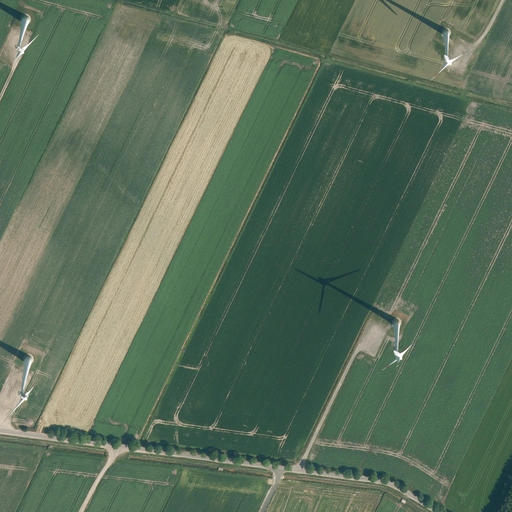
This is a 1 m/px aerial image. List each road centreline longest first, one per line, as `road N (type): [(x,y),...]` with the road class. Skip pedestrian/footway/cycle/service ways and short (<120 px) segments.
road 1 (unclassified): [(0,430),(384,481),(438,511)]
road 2 (track): [(366,328),(299,470)]
